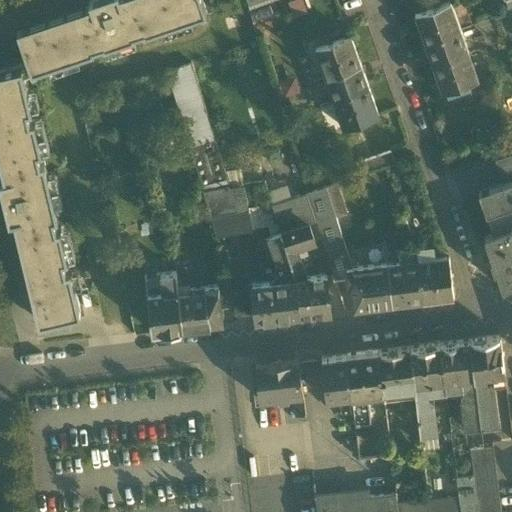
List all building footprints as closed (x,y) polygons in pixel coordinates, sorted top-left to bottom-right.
[(30,25),(17,30),(28,63),(31,71),(31,72),(47,67),(77,56),(94,51),(93,49),(103,45),(103,48),(134,37),(133,36),(143,32),(144,34),(160,28),(190,18),(207,12),(202,0),(127,0),(121,2),(120,0),(91,0),(89,1),(90,5),(92,12),(32,33),(30,25)] [(308,13),(303,0),(292,0),(288,2),(294,18),(308,13)] [(511,0),(503,0),(507,9),(511,7),(511,0)] [(415,14),(425,42),(460,30),(450,2),(415,14)] [(90,5),(30,25),(32,33),(92,12),(90,5)] [(190,18),(160,28),(163,36),(193,25),(190,18)] [(425,42),(433,65),(468,53),(460,30),(425,42)] [(134,37),(103,48),(106,55),(137,45),(134,37)] [(315,49),(325,77),(361,65),(351,37),(315,49)] [(443,93),(445,92),(468,84),(478,80),(468,53),(433,65),(443,93)] [(77,56),(47,67),(50,74),(80,64),(77,56)] [(166,70),(210,215),(219,214),(233,211),(271,203),(267,191),(264,182),(230,187),(226,175),(191,62),(166,70)] [(24,73),(31,71),(28,63),(22,65),(24,73)] [(32,292),(39,321),(81,310),(74,284),(71,269),(70,267),(66,268),(63,258),(68,257),(60,226),(56,227),(54,216),(58,216),(55,203),(47,172),(44,160),(40,161),(38,150),(42,149),(35,118),(30,119),(27,109),(32,108),(32,106),(28,91),(24,73),(22,65),(22,64),(0,69),(0,123),(2,123),(3,129),(1,129),(7,155),(10,154),(11,160),(9,160),(12,175),(4,177),(0,178),(0,183),(9,219),(14,218),(22,216),(26,231),(28,230),(30,236),(27,237),(33,263),(35,262),(37,268),(33,269),(38,290),(32,292)] [(325,77),(333,100),(369,87),(361,65),(325,77)] [(471,93),(468,84),(445,92),(448,101),(471,93)] [(378,115),(369,87),(333,100),(343,128),(378,115)] [(28,91),(32,106),(39,105),(36,89),(28,91)] [(35,118),(42,149),(50,148),(42,116),(35,118)] [(0,160),(4,177),(12,175),(9,160),(11,160),(10,154),(7,155),(1,129),(3,129),(2,123),(0,123),(0,160)] [(479,147),(482,158),(501,151),(497,141),(479,147)] [(364,160),(368,172),(395,162),(391,151),(364,160)] [(495,160),(503,183),(511,179),(511,154),(505,157),(495,160)] [(47,172),(55,203),(63,201),(55,170),(47,172)] [(262,170),(226,175),(230,187),(264,182),(262,170)] [(511,179),(503,183),(479,192),(493,233),(484,236),(492,259),(491,260),(494,271),(496,270),(502,287),(511,283),(511,179)] [(337,182),(326,186),(336,216),(347,213),(337,182)] [(272,204),(291,198),(287,184),(267,191),(271,203),(272,204)] [(352,266),(336,216),(326,186),(307,193),(316,220),(332,269),(335,279),(347,278),(346,267),(352,266)] [(307,193),(299,196),(309,223),(316,220),(307,193)] [(272,204),(281,232),(309,223),(299,196),(291,198),(272,204)] [(268,226),(271,236),(281,232),(272,204),(271,203),(233,211),(238,232),(253,230),(268,226)] [(222,221),(226,235),(238,232),(233,211),(219,214),(222,221)] [(210,215),(213,224),(222,221),(219,214),(210,215)] [(14,218),(32,292),(38,290),(33,269),(37,268),(35,262),(33,263),(27,237),(30,236),(28,230),(26,231),(22,216),(14,218)] [(213,224),(217,236),(226,235),(222,221),(213,224)] [(140,225),(142,236),(154,234),(152,223),(140,225)] [(281,232),(296,277),(306,276),(297,246),(306,243),(315,241),(309,223),(281,232)] [(60,226),(68,257),(76,255),(68,224),(60,226)] [(281,268),(282,279),(296,277),(281,232),(271,236),(269,236),(274,250),(280,269),(281,268)] [(432,246),(416,248),(423,297),(454,294),(449,254),(433,256),(432,246)] [(383,252),(387,262),(392,301),(423,297),(416,248),(383,252)] [(355,306),(392,301),(387,262),(352,266),(346,267),(347,278),(348,282),(352,282),(355,306)] [(79,267),(71,269),(74,284),(82,282),(79,267)] [(152,331),(182,327),(178,293),(175,269),(157,271),(157,276),(146,278),(152,331)] [(216,283),(218,283),(221,308),(238,306),(228,271),(215,273),(216,283)] [(326,274),(306,276),(296,277),(300,313),(331,310),(326,274)] [(253,283),(257,318),(300,313),(296,277),(282,279),(253,283)] [(190,291),(178,293),(182,327),(223,322),(221,308),(218,283),(216,283),(189,287),(190,291)] [(470,337),(475,375),(486,374),(505,372),(500,334),(470,337)] [(446,388),(465,386),(476,385),(475,375),(470,337),(440,341),(446,388)] [(428,390),(446,388),(440,341),(411,344),(416,392),(428,390)] [(385,397),(417,393),(416,392),(411,344),(379,348),(384,391),(385,397)] [(368,392),(384,391),(379,348),(347,352),(352,393),(352,394),(368,392)] [(322,355),(327,396),(352,393),(347,352),(322,355)] [(277,396),(278,400),(288,399),(288,395),(295,394),(304,393),(299,358),(257,363),(261,398),(277,396)] [(487,379),(486,374),(475,375),(476,385),(481,424),(499,421),(494,380),(491,378),(487,379)] [(481,424),(476,385),(465,386),(465,391),(463,391),(461,395),(464,426),(481,424)] [(428,396),(428,390),(416,392),(417,393),(421,431),(437,429),(434,399),(430,395),(428,396)] [(371,415),(368,392),(352,394),(355,418),(371,415)] [(294,401),(296,413),(306,412),(304,393),(295,394),(296,401),(294,401)] [(439,446),(437,429),(421,431),(423,447),(439,446)] [(473,473),(474,485),(498,483),(493,443),(484,445),(470,446),(473,473)] [(460,511),(474,511),(473,498),(476,498),(474,485),(473,473),(457,475),(459,496),(460,511)] [(364,493),(370,492),(370,483),(316,489),(318,499),(364,493)] [(501,511),(498,483),(474,485),(476,498),(473,498),(474,511),(501,511)] [(370,492),(364,493),(366,511),(398,511),(397,501),(396,489),(370,492)] [(319,511),(366,511),(364,493),(318,499),(319,511)] [(430,511),(460,511),(459,496),(429,499),(430,511)] [(430,511),(429,499),(397,501),(398,511),(430,511)]
